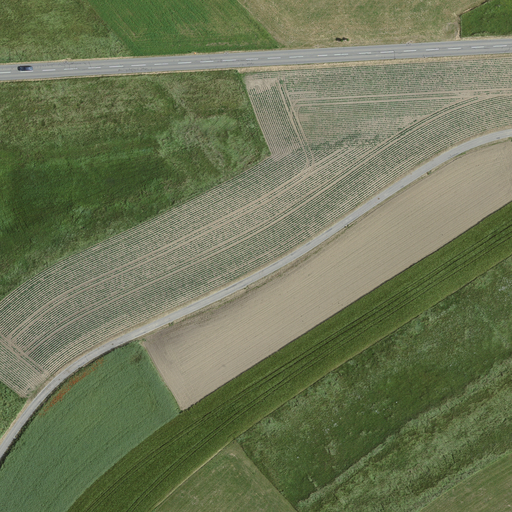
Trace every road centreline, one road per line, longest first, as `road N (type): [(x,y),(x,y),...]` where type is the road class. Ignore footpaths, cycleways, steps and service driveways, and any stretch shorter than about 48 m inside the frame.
road 1 (track): [(511,132),(449,154),(293,256),(84,360),(49,387),(0,453)]
road 2 (tertiary): [(511,45),(0,73)]
